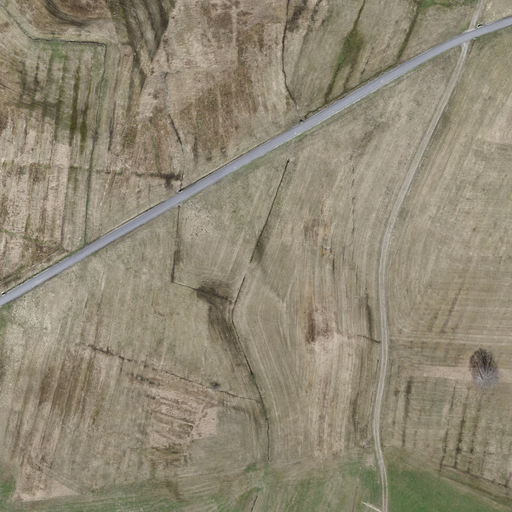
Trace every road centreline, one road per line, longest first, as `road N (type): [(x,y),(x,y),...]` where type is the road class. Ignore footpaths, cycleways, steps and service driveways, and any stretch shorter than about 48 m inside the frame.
road 1 (track): [(0,304),(419,62),(511,23)]
road 2 (track): [(385,511),(378,421),(387,251),(468,37)]
